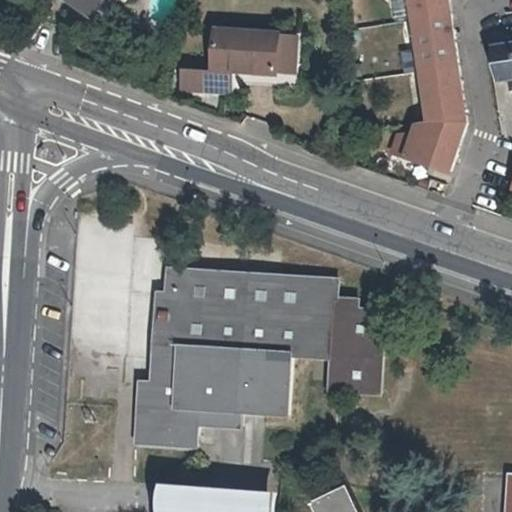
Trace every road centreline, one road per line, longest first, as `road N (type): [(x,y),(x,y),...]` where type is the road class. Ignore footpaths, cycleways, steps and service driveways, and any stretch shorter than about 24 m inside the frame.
road 1 (secondary): [(511,259),(292,188),(24,77)]
road 2 (secondary): [(144,157),(511,286)]
road 3 (tertiary): [(10,277),(46,182),(71,169),(144,157)]
road 4 (tertiary): [(10,277),(17,105)]
road 5 (secondary): [(17,105),(144,157)]
